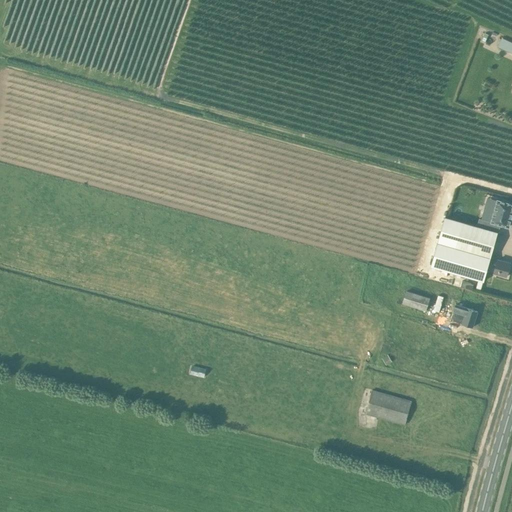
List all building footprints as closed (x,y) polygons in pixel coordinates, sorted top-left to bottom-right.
[(511,43),(502,39),(498,47),(511,53),(511,43)] [(509,229),(511,218),(511,203),(497,199),(490,223),(509,229)] [(431,266),(484,281),(488,266),(495,268),(494,273),(506,277),(510,263),(490,258),(498,232),(445,217),(431,266)] [(479,220),(477,226),(488,230),(490,223),(479,220)] [(430,297),(406,290),(402,303),(426,311),(430,297)] [(466,316),(463,324),(473,327),(478,311),(455,304),(453,311),(466,316)] [(192,366),(190,375),(204,379),(207,370),(192,366)] [(412,403),(373,392),(366,415),(405,426),(412,403)]
